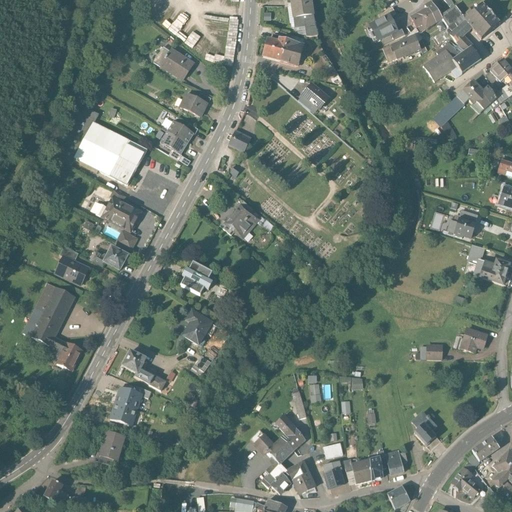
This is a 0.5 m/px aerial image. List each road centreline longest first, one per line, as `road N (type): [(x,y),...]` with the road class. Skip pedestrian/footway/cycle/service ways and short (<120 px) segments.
road 1 (secondary): [(250,0),(235,101),(208,158),(70,414),(35,457),(0,480)]
road 2 (track): [(0,193),(45,112),(72,0)]
road 3 (track): [(43,472),(94,487),(203,487)]
road 4 (residential): [(203,487),(292,505),(331,504)]
